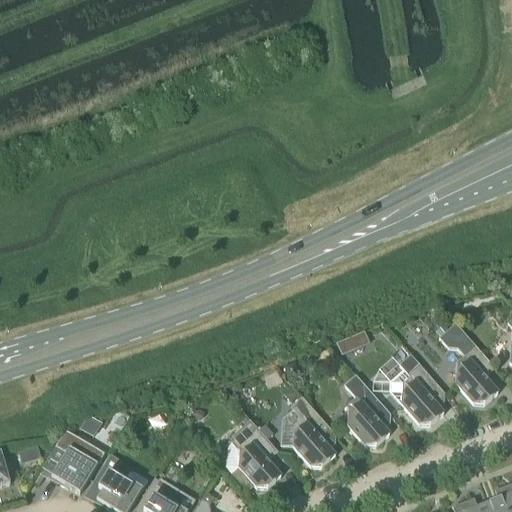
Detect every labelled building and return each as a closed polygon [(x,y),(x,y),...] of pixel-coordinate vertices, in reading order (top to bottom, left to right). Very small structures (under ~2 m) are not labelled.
[(440,340),(439,341),(439,342),(447,351),(457,352),(464,360),(456,366),(455,387),(454,387),(473,408),(484,409),(497,397),(486,384),(483,381),(483,375),(491,369),(455,327),(448,333),(440,340)] [(443,328),(435,334),(440,340),(448,333),(443,328)] [(346,342),(336,346),(341,358),(352,354),(346,342)] [(389,396),(400,408),(419,429),(429,430),(443,418),(437,411),(439,410),(439,404),(438,402),(444,397),(410,359),(399,369),(403,374),(390,386),(389,396)] [(295,365),(283,368),(287,382),(298,379),(295,365)] [(389,418),(366,392),(356,380),(344,390),(355,402),(348,408),(347,429),(346,429),(364,450),(375,451),(389,439),(383,432),(384,431),(385,425),(384,423),(389,418)] [(284,397),(293,408),(301,401),(292,390),(284,397)] [(290,411),(292,414),(281,423),(280,450),(292,450),(310,471),(321,472),(335,460),(329,453),(330,452),(331,446),(329,444),(335,439),(301,401),(293,408),(290,411)] [(274,452),(250,424),(238,434),(238,435),(231,441),(231,444),(231,447),(236,453),(239,453),(238,471),(237,471),(256,492),(267,493),(281,481),(269,468),(266,465),(266,459),(274,452)] [(105,456),(66,432),(61,439),(41,470),(52,477),(51,480),(79,498),(105,456)] [(0,455),(0,490),(9,488),(0,455)] [(129,477),(125,483),(114,476),(117,470),(106,463),(94,483),(104,490),(96,504),(108,511),(130,511),(147,484),(133,475),(129,477)] [(155,482),(152,487),(139,507),(146,511),(189,511),(195,504),(160,483),(159,484),(155,482)] [(511,511),(511,493),(510,488),(494,494),(497,502),(486,507),(488,511),(511,511)] [(206,496),(197,510),(195,511),(209,511),(209,510),(214,501),(206,496)] [(488,511),(486,507),(476,510),(473,502),(457,508),(458,511),(488,511)]
